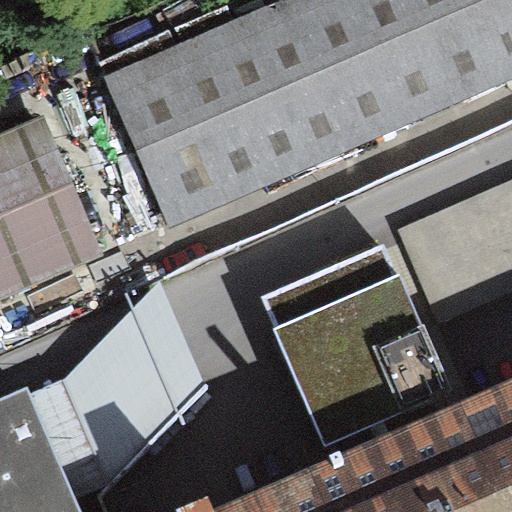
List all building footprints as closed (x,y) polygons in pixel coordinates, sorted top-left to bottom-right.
[(511,0),(211,0),(95,52),(160,195),(511,37),(511,0)] [(28,89),(0,100),(0,279),(92,241),(28,89)] [(511,291),(511,167),(420,206),(465,311),(511,291)] [(448,338),(392,209),(268,261),(323,391),(448,338)] [(511,511),(511,329),(109,509),(102,511),(511,511)] [(0,511),(102,511),(109,509),(70,422),(30,334),(0,347),(0,511)]
